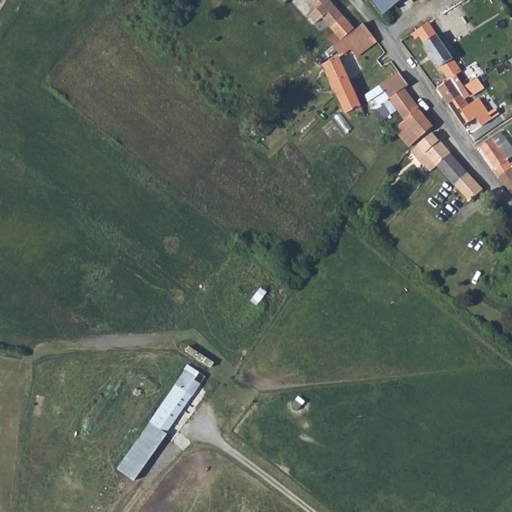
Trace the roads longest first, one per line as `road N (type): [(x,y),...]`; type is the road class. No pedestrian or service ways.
road 1 (residential): [(511,203),(358,0)]
road 2 (unclassified): [(308,511),(199,427)]
